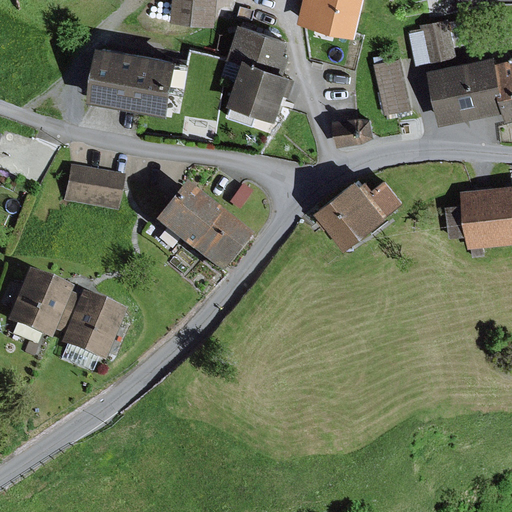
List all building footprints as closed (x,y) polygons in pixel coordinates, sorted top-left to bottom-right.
[(219,0),(175,0),(174,22),(217,26),(219,0)] [(308,0),(304,19),(354,30),(361,0),(308,0)] [(449,18),(422,24),(424,30),(410,33),(418,65),(431,62),(431,64),(458,58),(449,18)] [(231,57),(244,62),(287,76),(294,55),(285,52),(289,40),(242,24),(231,57)] [(181,59),(101,45),(92,99),(171,113),(181,59)] [(495,55),(431,69),(443,122),(508,108),(497,63),(495,55)] [(403,58),(375,64),(386,114),(414,107),(403,58)] [(511,58),(497,63),(508,108),(510,117),(511,116),(511,58)] [(287,76),(244,62),(231,103),(234,104),(230,117),(255,125),(259,112),(280,118),(293,78),(287,76)] [(372,118),(335,122),(338,146),(364,142),(376,137),(372,118)] [(124,176),(71,166),(65,201),(118,210),(124,176)] [(362,184),(358,178),(316,211),(346,250),(389,217),(387,216),(362,184)] [(368,179),(362,184),(387,216),(404,202),(387,179),(375,188),(368,179)] [(252,236),(185,184),(156,221),(223,274),(252,236)] [(243,185),(231,203),(241,209),(253,191),(243,185)] [(511,185),(463,192),(465,204),(447,206),(451,238),(468,236),(470,248),(511,242),(511,185)] [(71,288),(28,269),(6,321),(49,339),(53,330),(58,332),(74,294),(69,292),(71,288)] [(125,309),(82,292),(80,297),(74,294),(58,332),(65,335),(62,344),(104,361),(125,309)] [(30,342),(25,352),(34,356),(39,346),(30,342)]
